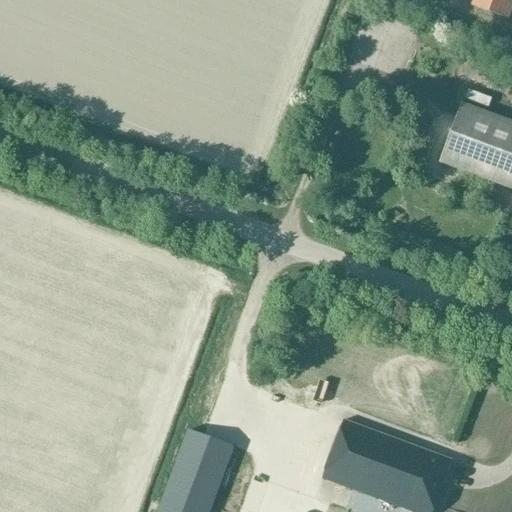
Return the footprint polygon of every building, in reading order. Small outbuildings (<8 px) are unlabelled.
[(511,0),(474,0),(472,7),(509,20),(511,12),(511,0)] [(463,47),(460,54),(467,58),(470,51),(463,47)] [(467,92),(463,104),(487,112),(491,101),(467,92)] [(440,164),(511,189),(511,121),(487,112),(463,104),(440,164)] [(323,483),(417,511),(430,511),(450,462),(341,427),(324,478),(323,483)] [(158,511),(209,511),(233,447),(188,431),(158,511)] [(304,431),(297,447),(316,455),(323,438),(304,431)] [(362,511),(382,511),(385,503),(366,498),(362,511)]
